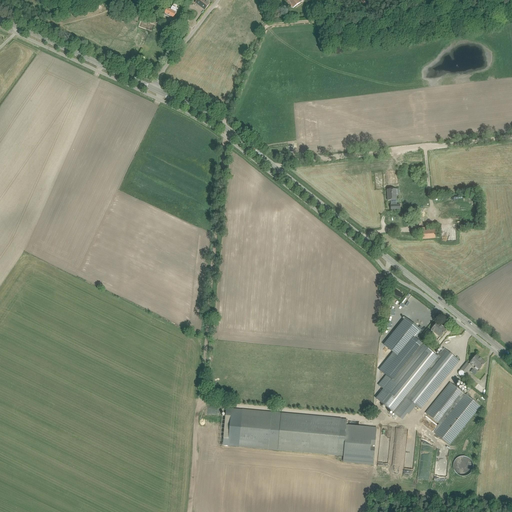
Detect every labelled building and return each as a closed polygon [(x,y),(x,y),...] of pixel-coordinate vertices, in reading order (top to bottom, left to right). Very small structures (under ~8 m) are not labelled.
[(197,0),(195,3),(205,10),(210,3),(206,0),(197,0)] [(286,0),(293,8),(303,0),(286,0)] [(172,20),(173,18),(174,18),(176,14),(177,13),(178,12),(178,11),(179,9),(176,8),(178,5),(174,3),(170,10),(167,9),(165,13),(169,16),(169,17),(169,19),(171,20),(172,20)] [(133,19),(139,20),(142,11),(136,10),(133,19)] [(396,189),(387,189),(388,201),(391,200),(391,205),(390,205),(391,210),(400,209),(400,205),(397,205),(396,200),(397,200),(396,189)] [(426,228),(421,228),(421,239),(426,239),(432,239),(435,239),(435,227),(426,228)] [(384,390),(376,399),(392,412),(405,396),(437,356),(415,338),(421,330),(406,318),(384,346),(394,353),(380,371),(386,376),(379,386),(384,390)] [(437,323),(434,327),(431,330),(430,331),(428,330),(424,334),(429,338),(433,334),(434,332),(440,337),(446,330),(437,323)] [(405,396),(413,403),(415,404),(416,406),(421,409),(456,364),(459,361),(444,348),(443,349),(441,352),(437,356),(405,396)] [(460,371),(458,372),(459,375),(463,378),(465,375),(464,374),(465,373),(471,366),(473,364),(479,369),(482,366),(485,363),(476,355),(469,364),(467,362),(464,366),(460,371)] [(450,382),(426,413),(439,424),(437,426),(438,427),(433,432),(449,445),(480,407),(450,382)] [(281,413),(226,408),(223,446),(278,450),(279,433),(274,433),(276,413),(281,414),(281,413)] [(279,433),(278,450),(344,456),(345,437),(340,436),(341,420),(341,419),(281,413),(281,414),(276,413),(274,433),(279,433)] [(422,419),(420,421),(428,429),(430,426),(422,419)] [(347,420),(341,420),(340,436),(345,437),(344,456),(343,462),(373,465),(377,428),(347,425),(347,420)] [(460,475),(462,475),(464,475),(466,474),(468,473),(470,472),(471,470),(472,469),(472,467),(472,464),(472,462),(471,461),(470,459),(469,457),(467,456),(465,456),(463,455),(461,456),(459,456),(457,457),(455,459),(454,460),(453,462),(453,464),(453,466),(453,468),(454,470),(455,472),(457,473),(458,474),(460,475)]
